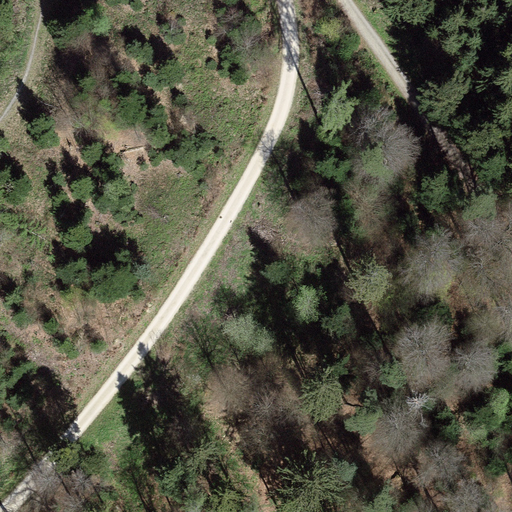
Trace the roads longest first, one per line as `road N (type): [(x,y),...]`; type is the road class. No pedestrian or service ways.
road 1 (track): [(285,0),(292,53),(279,116),(253,180),(134,363),(3,511)]
road 2 (track): [(511,248),(343,0)]
road 3 (track): [(48,0),(28,92),(0,127)]
